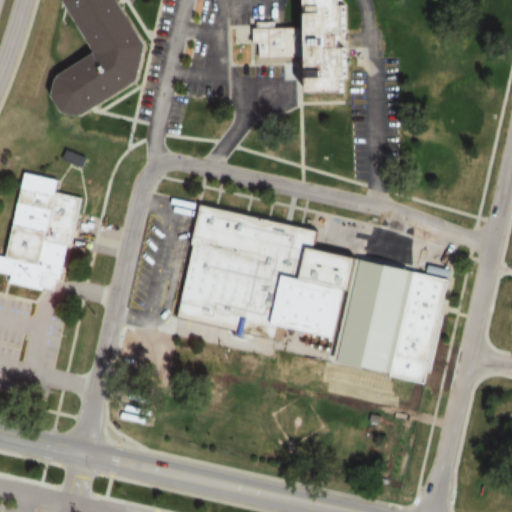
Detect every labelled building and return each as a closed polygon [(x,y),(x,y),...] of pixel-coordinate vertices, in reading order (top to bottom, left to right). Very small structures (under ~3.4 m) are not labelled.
[(49,95),(53,78),(86,56),(89,46),(61,1),(61,0),(120,0),(150,45),(143,80),(80,116),(60,113),(49,95)] [(363,93),(363,47),(358,47),(358,35),(362,35),(362,0),(301,0),(301,25),(248,24),(248,28),(229,28),(229,45),(254,45),(254,62),(304,62),(304,93),(363,93)] [(67,149),(88,157),(84,167),(63,159),(67,149)] [(20,171),(57,179),(54,191),(78,196),(68,245),(64,244),(58,273),(56,272),(52,289),(42,287),(42,290),(4,281),(5,274),(0,272),(0,254),(2,255),(20,171)] [(197,204),(188,245),(191,245),(175,317),(235,330),(234,336),(241,338),(243,331),(276,338),(279,324),(333,336),(344,288),(348,289),(356,257),(309,247),(313,230),(197,204)] [(432,384),(452,278),(414,271),(399,354),(376,349),(372,368),(395,372),(394,377),(432,384)]
